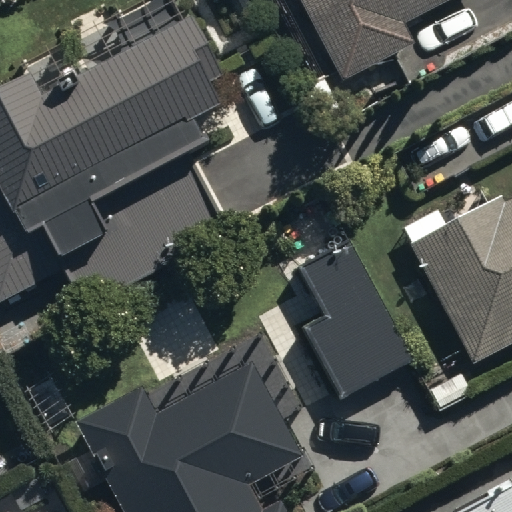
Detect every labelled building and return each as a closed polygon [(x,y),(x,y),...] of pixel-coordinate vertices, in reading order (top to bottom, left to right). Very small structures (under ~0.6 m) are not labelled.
[(297,0),(346,92),(417,55),(407,35),(473,0),(297,0)] [(228,98),(197,38),(48,115),(37,95),(0,113),(0,197),(1,200),(0,200),(0,314),(0,315),(67,280),(87,318),(234,243),(198,173),(213,166),(200,141),(226,127),(215,105),(228,98)] [(402,226),(411,242),(472,360),(511,339),(511,195),(504,200),(501,195),(486,203),(477,189),(438,212),(435,207),(402,226)] [(309,339),(348,410),(419,372),(353,251),(304,278),(331,327),(309,339)] [(83,434),(120,511),(284,511),(282,511),(262,511),(253,492),(303,468),(259,377),(159,426),(147,402),(83,434)]
